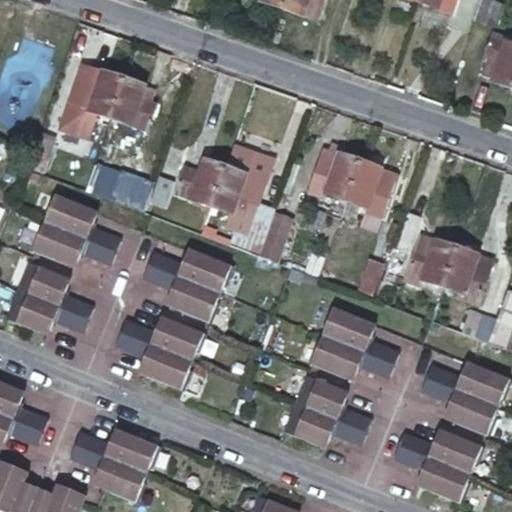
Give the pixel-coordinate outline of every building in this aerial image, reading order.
[(261,0),(261,2),(284,10),(287,0),(261,0)] [(287,0),(284,10),(317,21),(324,0),(287,0)] [(417,0),(418,1),(454,14),(459,0),(417,0)] [(495,0),(483,0),(477,18),(493,23),(500,1),(495,0)] [(478,75),(511,87),(511,34),(507,33),(506,35),(492,30),(482,58),(484,59),(478,75)] [(74,105),(110,118),(123,80),(92,69),(88,80),(84,78),(74,105)] [(123,80),(110,118),(145,131),(155,103),(149,101),(140,98),(144,87),(123,80)] [(153,90),(144,87),(140,98),(149,101),(153,90)] [(176,194),(214,208),(227,169),(203,161),(200,172),(186,167),(176,194)] [(317,173),(328,176),(330,169),(319,166),(317,173)] [(227,169),(214,208),(253,221),(267,182),(227,169)] [(165,170),(153,201),(168,206),(180,175),(165,170)] [(323,217),(340,223),(353,185),(328,176),(317,173),(300,221),(320,227),(323,217)] [(353,185),(340,223),(376,236),(389,198),(353,185)] [(92,224),(97,215),(53,198),(46,216),(49,217),(45,227),(115,255),(120,242),(93,230),(95,226),(92,224)] [(411,211),(400,244),(412,247),(423,215),(411,211)] [(247,248),(251,237),(217,224),(212,235),(247,248)] [(32,251),(36,252),(75,268),(77,261),(80,262),(83,255),(110,266),(115,255),(45,227),(42,236),(38,235),(32,251)] [(245,251),(261,257),(269,232),(254,227),(251,237),(247,248),(245,251)] [(409,276),(443,287),(456,249),(423,238),(409,276)] [(270,239),(263,258),(281,264),(288,245),(270,239)] [(456,249),(443,287),(458,292),(457,299),(478,306),(489,273),(488,271),(491,260),(456,249)] [(148,267),(218,296),(221,286),(224,287),(232,270),(189,252),(186,261),(183,261),(181,266),(153,255),(148,267)] [(370,260),(358,284),(369,290),(382,266),(370,260)] [(69,283),(30,266),(18,293),(87,321),(93,308),(63,296),(69,283)] [(214,305),(218,296),(148,267),(143,279),(171,291),(168,297),(171,298),(167,306),(210,323),(217,306),(214,305)] [(498,322),(491,344),(511,351),(511,336),(511,335),(511,292),(508,291),(498,322)] [(7,320),(47,336),(50,328),(52,330),(55,323),(82,334),(87,321),(18,293),(7,320)] [(326,331),(322,339),(391,368),(396,355),(368,344),(370,339),(368,339),(372,328),(329,311),(322,329),(326,331)] [(465,334),(491,344),(498,322),(472,313),(465,334)] [(120,336),(190,363),(193,357),(196,357),(203,338),(161,321),(157,331),(155,330),(153,334),(125,323),(120,336)] [(186,373),(190,363),(120,336),(114,349),(142,360),(140,365),(143,366),(139,375),(181,392),(189,374),(186,373)] [(391,368),(322,339),(318,349),(315,347),(307,365),(311,367),(350,383),(354,373),(356,374),(359,369),(386,380),(391,368)] [(424,381),(495,410),(498,403),(500,404),(508,383),(467,366),(463,375),(459,374),(457,379),(430,369),(424,381)] [(199,401),(228,413),(240,385),(211,373),(199,401)] [(306,381),(295,407),(363,435),(369,422),(343,411),(343,407),(341,406),(345,397),(306,381)] [(491,418),(495,410),(424,381),(419,395),(446,406),(444,412),(448,412),(444,421),(486,438),(494,419),(491,418)] [(0,386),(0,416),(42,433),(47,419),(20,409),(22,404),(18,403),(21,395),(0,386)] [(363,435),(295,407),(284,434),(323,449),(326,441),(330,442),(331,437),(358,449),(363,435)] [(42,433),(0,416),(0,447),(0,448),(4,438),(8,440),(10,435),(37,446),(42,433)] [(73,446),(143,475),(146,466),(149,468),(156,449),(115,433),(111,442),(109,440),(107,445),(78,433),(73,446)] [(402,436),(397,449),(466,477),(469,470),(472,471),(480,451),(438,434),(435,443),(431,442),(429,446),(402,436)] [(140,483),(143,475),(73,446),(67,459),(97,471),(94,476),(97,477),(94,486),(103,489),(135,502),(142,485),(140,483)] [(466,477),(397,449),(392,462),(419,473),(416,479),(420,480),(417,488),(458,506),(466,488),(463,487),(466,477)] [(28,511),(38,489),(22,483),(25,476),(11,470),(13,466),(1,461),(0,463),(0,511),(28,511)] [(38,489),(28,511),(76,511),(81,502),(84,495),(67,488),(66,491),(56,488),(52,495),(38,489)] [(287,511),(256,499),(250,511),(287,511)]
